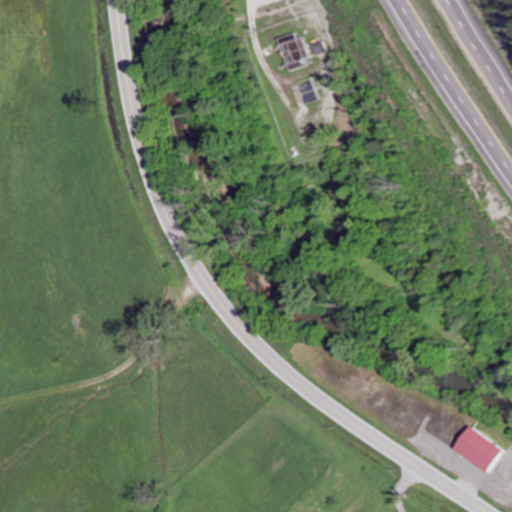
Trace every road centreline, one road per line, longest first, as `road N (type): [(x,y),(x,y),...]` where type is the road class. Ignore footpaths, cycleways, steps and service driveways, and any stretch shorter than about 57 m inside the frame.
road 1 (secondary): [(485,511),(271,360),(201,277),(142,150),(115,0)]
road 2 (motorway): [(394,0),(511,188)]
road 3 (motorway): [(511,108),(446,0)]
